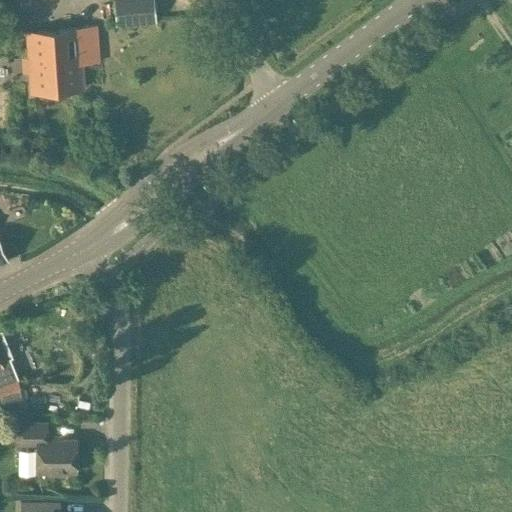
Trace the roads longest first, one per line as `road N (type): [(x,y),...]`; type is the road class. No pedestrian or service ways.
road 1 (unclassified): [(119,511),(120,315),(90,249)]
road 2 (secondary): [(90,249),(274,106)]
road 3 (secondary): [(274,106),(418,0)]
